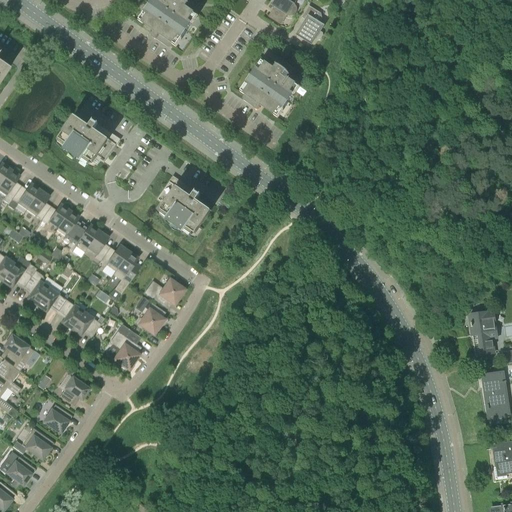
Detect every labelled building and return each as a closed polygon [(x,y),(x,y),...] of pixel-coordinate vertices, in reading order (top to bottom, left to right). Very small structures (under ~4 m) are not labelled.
[(159,0),(159,2),(156,0),(155,0),(145,15),(145,16),(146,14),(149,16),(143,24),(156,33),(154,36),(153,37),(153,38),(154,39),(154,40),(155,40),(156,40),(167,48),(168,48),(169,48),(170,48),(170,47),(171,47),(178,36),(181,38),(180,40),(192,23),(192,22),(191,24),(188,22),(194,14),(186,9),(189,5),(189,4),(192,0),(191,0),(159,0)] [(281,24),(287,15),(289,15),(292,15),(293,14),(295,13),(296,11),(296,9),(295,7),(293,5),(296,0),(276,0),(272,6),(275,8),(269,17),(281,24)] [(323,19),(321,14),(309,6),(302,18),(307,21),(299,33),(300,36),(309,43),(313,42),(316,37),(320,37),(319,33),(321,28),(321,25),(319,25),(323,19)] [(282,109),(281,111),(282,111),(294,94),(293,93),(292,95),(290,93),(295,85),(287,80),(289,77),(290,77),(290,76),(288,74),(286,71),(287,69),(284,65),(280,62),(277,65),(276,65),(273,70),(266,65),(260,72),(258,71),(259,69),(258,69),(246,86),(247,87),(248,85),(250,87),(243,97),(243,98),(243,99),(243,100),(244,101),(255,109),(255,110),(256,111),(257,111),(258,111),(259,110),(261,106),(274,115),(280,107),(282,109)] [(0,82),(8,70),(0,64),(0,82)] [(104,163),(116,145),(113,143),(115,141),(114,141),(113,143),(95,130),(98,126),(93,122),(90,127),(75,117),(63,134),(60,132),(54,141),(71,159),(96,169),(102,161),(104,163)] [(4,164),(3,166),(3,167),(1,166),(2,165),(1,165),(0,166),(0,185),(10,171),(12,169),(4,164)] [(19,190),(13,186),(19,177),(18,178),(17,177),(17,176),(10,171),(0,185),(0,192),(5,197),(2,201),(8,205),(11,201),(19,190)] [(197,201),(200,196),(195,193),(192,198),(174,185),(175,183),(174,183),(173,185),(170,183),(158,200),(161,202),(155,210),(173,230),(196,240),(202,230),(199,228),(211,211),(197,201)] [(31,185),(24,194),(19,190),(11,201),(8,205),(7,207),(13,211),(17,205),(26,211),(40,192),(33,187),(32,187),(31,186),(31,185)] [(43,207),(43,206),(49,198),(48,198),(46,197),(47,197),(40,192),(26,211),(41,221),(48,211),(43,207)] [(60,206),(54,214),(54,215),(48,211),(41,221),(47,225),(49,222),(58,228),(69,212),(62,207),(62,208),(60,207),(61,206),(60,206)] [(78,231),(82,226),(76,222),(78,218),(69,212),(58,228),(56,231),(65,238),(62,241),(68,245),(71,242),(78,231)] [(90,226),(84,235),(78,231),(71,242),(68,245),(67,247),(73,251),(76,247),(84,254),(88,248),(99,233),(92,228),(91,228),(90,227),(90,226)] [(18,244),(23,237),(13,230),(9,237),(18,244)] [(107,252),(102,248),(108,239),(107,239),(106,238),(99,233),(88,248),(97,255),(94,258),(100,262),(107,252)] [(32,234),(28,241),(42,251),(46,244),(32,234)] [(106,266),(115,273),(128,253),(121,248),(121,249),(119,248),(120,247),(119,247),(113,256),(107,252),(100,262),(98,264),(104,269),(106,266)] [(63,253),(56,249),(51,256),(58,261),(63,253)] [(36,258),(42,262),(46,256),(40,252),(36,258)] [(137,272),(131,269),(138,259),(137,259),(137,260),(135,259),(136,258),(128,253),(115,273),(113,275),(120,280),(113,290),(121,295),(130,283),(137,272)] [(0,280),(2,282),(14,265),(0,255),(0,280)] [(46,256),(42,262),(47,266),(51,260),(46,256)] [(20,257),(14,265),(2,282),(11,289),(16,283),(24,288),(35,272),(36,270),(30,265),(30,264),(20,257)] [(28,300),(37,306),(45,295),(49,288),(42,284),(43,283),(44,281),(43,279),(42,277),(41,276),(35,272),(24,288),(32,294),(28,300)] [(96,286),(99,280),(90,276),(87,281),(96,286)] [(152,283),(145,294),(163,306),(167,300),(174,305),(183,291),(182,290),(183,288),(177,284),(176,286),(170,282),(163,291),(152,283)] [(50,307),(58,312),(66,301),(58,295),(58,294),(49,288),(45,295),(37,306),(46,313),(50,307)] [(104,304),(109,297),(99,291),(95,297),(104,304)] [(135,308),(139,311),(146,302),(142,299),(135,308)] [(71,330),(83,313),(66,301),(58,312),(66,318),(62,324),(71,330)] [(146,316),(139,325),(153,335),(156,331),(158,332),(162,326),(160,325),(163,321),(155,316),(159,309),(149,303),(142,313),(146,316)] [(114,308),(109,314),(116,319),(118,316),(117,310),(114,308)] [(497,339),(494,312),(470,315),(473,336),(479,335),(482,356),(494,354),(492,340),(497,339)] [(93,336),(101,325),(97,322),(83,313),(71,330),(80,337),(85,331),(93,336)] [(138,356),(131,351),(140,339),(122,326),(110,344),(121,351),(115,360),(121,365),(119,367),(126,371),(127,369),(128,370),(138,356)] [(19,373),(34,352),(23,344),(24,343),(18,339),(17,340),(12,336),(8,341),(4,347),(9,350),(3,360),(2,360),(19,373)] [(511,351),(503,352),(504,364),(511,363),(511,351)] [(2,360),(3,360),(0,357),(0,383),(7,389),(12,393),(16,396),(21,390),(12,383),(19,373),(2,360)] [(505,382),(503,373),(485,376),(491,418),(510,415),(507,396),(504,396),(503,384),(507,383),(506,381),(505,382)] [(86,395),(89,390),(84,386),(85,385),(79,381),(78,382),(72,379),(60,397),(71,405),(77,397),(82,401),(86,395)] [(37,386),(44,391),(48,384),(41,380),(37,386)] [(0,383),(0,408),(13,418),(17,412),(5,403),(12,393),(7,389),(0,383)] [(72,417),(55,406),(43,423),(60,434),(66,425),(64,424),(69,416),(71,418),(72,417)] [(6,415),(2,420),(7,424),(11,419),(6,415)] [(51,443),(50,442),(33,429),(21,446),(26,449),(42,460),(48,452),(46,450),(51,443)] [(22,455),(26,449),(21,446),(17,451),(22,455)] [(494,468),(496,480),(507,479),(507,475),(511,474),(511,449),(511,447),(493,449),(496,468),(494,468)] [(35,470),(19,458),(11,452),(9,455),(8,455),(7,457),(8,458),(5,462),(12,467),(6,474),(15,480),(20,484),(23,486),(32,474),(29,472),(32,469),(35,471),(35,470)] [(15,490),(20,484),(15,480),(10,486),(15,490)] [(16,496),(0,483),(0,509),(3,511),(12,500),(10,498),(13,494),(15,496),(16,496)]
